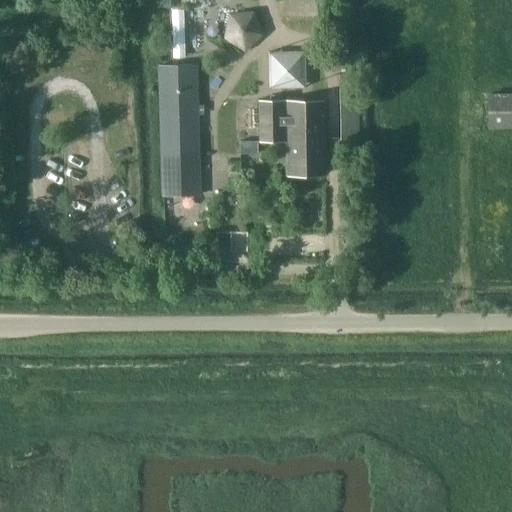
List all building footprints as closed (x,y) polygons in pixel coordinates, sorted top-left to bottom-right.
[(261,36),(261,34),(254,15),(251,14),(232,16),(231,17),(227,38),(227,39),(245,50),(246,50),(261,36)] [(303,53),(267,54),(267,89),(304,88),(303,53)] [(160,66),(163,197),(200,196),(196,65),(160,66)] [(340,144),(359,143),(358,73),(339,74),(340,144)] [(489,127),(511,126),(511,94),(488,95),(489,127)] [(259,100),(259,142),(285,142),(285,175),(325,175),(325,100),(259,100)] [(240,155),(254,154),(254,140),(240,141),(240,155)]
